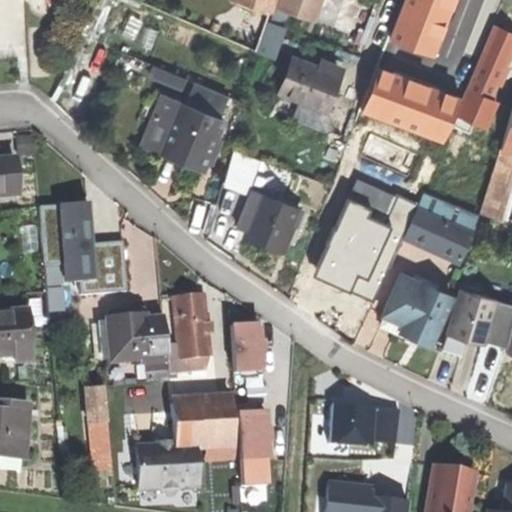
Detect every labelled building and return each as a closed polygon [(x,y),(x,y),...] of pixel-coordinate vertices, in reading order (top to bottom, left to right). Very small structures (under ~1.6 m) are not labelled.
[(270,11),(274,0),(240,0),(240,1),(270,11)] [(302,21),(309,0),(280,0),(276,12),(302,21)] [(395,45),(399,47),(445,65),(466,11),(452,6),(453,0),(412,0),(396,42),(395,45)] [(272,56),(284,24),(266,18),(254,49),(272,56)] [(511,34),(508,33),(494,27),(467,92),(493,103),(511,58),(511,34)] [(395,87),(404,62),(395,59),(399,47),(395,45),(396,42),(388,39),(380,59),(372,78),(393,86),(395,87)] [(445,65),(399,47),(395,59),(404,62),(440,76),(445,65)] [(292,57),(278,93),(326,111),(339,74),(335,73),(317,66),(292,57)] [(317,66),(335,73),(337,67),(327,63),(319,60),(317,66)] [(154,67),(151,74),(183,87),(186,80),(154,67)] [(357,117),(378,125),(393,86),(372,78),(357,117)] [(195,83),(186,105),(220,119),(229,97),(195,83)] [(395,87),(393,86),(378,125),(440,149),(455,110),(395,87)] [(326,111),(278,93),(273,109),(322,128),(331,126),(326,111)] [(143,147),(161,154),(182,103),(163,96),(143,147)] [(182,103),(161,154),(178,161),(203,171),(207,161),(216,140),(224,120),(220,119),(186,105),(182,103)] [(511,113),(502,149),(511,151),(511,113)] [(33,156),(32,137),(17,138),(18,157),(33,156)] [(220,141),(216,140),(207,161),(211,163),(220,141)] [(511,151),(502,149),(499,159),(511,162),(511,151)] [(231,163),(257,173),(261,163),(233,153),(231,163)] [(408,186),(423,193),(434,165),(419,159),(408,186)] [(475,213),(476,213),(492,171),(461,159),(444,201),(475,213)] [(497,223),(511,168),(511,162),(499,159),(483,219),(497,223)] [(0,196),(16,196),(14,161),(0,161),(0,196)] [(251,192),(257,173),(231,163),(225,183),(251,192)] [(247,232),(260,197),(249,193),(236,228),(247,232)] [(416,207),(472,233),(473,234),(479,215),(476,213),(475,213),(444,201),(423,193),(416,207)] [(263,240),(285,248),(299,210),(261,196),(260,197),(247,232),(246,233),(263,240)] [(78,284),(94,282),(91,246),(87,204),(38,208),(43,268),(77,265),(78,284)] [(460,261),(472,233),(416,207),(404,235),(460,261)] [(91,246),(94,282),(78,284),(79,297),(126,293),(122,243),(104,245),(91,246)] [(403,323),(400,329),(412,334),(430,343),(451,297),(433,288),(422,283),(401,274),(382,314),(403,323)] [(422,283),(433,288),(435,282),(424,277),(422,283)] [(44,290),(46,321),(73,319),(70,288),(44,290)] [(511,305),(459,290),(446,333),(464,339),(482,344),(483,341),(506,347),(511,325),(511,305)] [(180,353),(180,361),(189,360),(209,357),(202,295),(186,297),(173,298),(180,353)] [(13,364),(31,363),(27,314),(0,315),(0,357),(13,356),(13,364)] [(388,329),(398,333),(400,329),(403,323),(382,314),(378,324),(388,329)] [(163,319),(144,321),(130,322),(129,318),(106,320),(107,327),(110,359),(110,363),(145,359),(167,357),(163,319)] [(257,326),(229,327),(232,375),(260,373),(259,356),(262,356),(262,350),(261,342),(259,342),(257,326)] [(110,359),(107,327),(99,328),(102,360),(110,359)] [(412,334),(400,329),(398,333),(410,339),(412,334)] [(446,333),(440,352),(447,354),(458,357),(464,339),(446,333)] [(180,361),(180,353),(168,355),(170,375),(191,373),(189,360),(180,361)] [(167,357),(145,359),(148,382),(169,379),(167,357)] [(108,423),(104,388),(86,390),(90,425),(108,423)] [(230,401),(171,405),(173,442),(174,450),(195,449),(233,447),(230,401)] [(353,402),(328,401),(326,447),(375,450),(377,403),(353,402)] [(0,457),(22,460),(27,406),(0,403),(0,457)] [(264,413),(235,415),(238,463),(267,461),(266,444),(268,444),(267,430),(265,430),(264,413)] [(108,423),(90,425),(94,472),(112,470),(108,423)] [(174,450),(173,442),(164,443),(157,444),(157,446),(134,447),(136,492),(158,491),(163,496),(172,495),(177,490),(197,489),(195,449),(174,450)] [(467,511),(473,474),(434,468),(427,511),(467,511)] [(326,483),(323,511),(406,511),(408,501),(391,500),(374,498),(375,487),(326,483)] [(511,511),(511,489),(507,488),(503,511),(511,511)]
